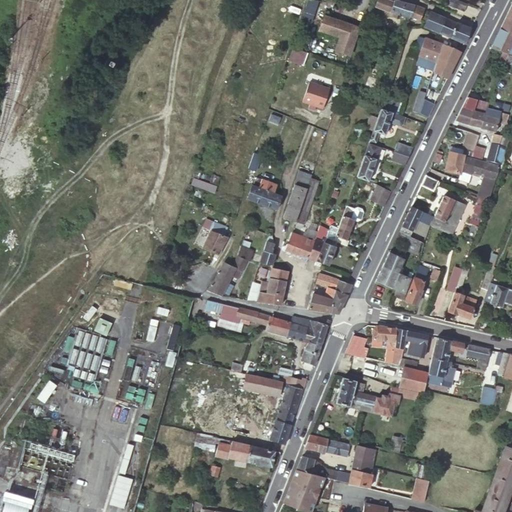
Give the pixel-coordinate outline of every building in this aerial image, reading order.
[(295,33),(306,0),(289,0),(285,11),(283,12),(279,19),(276,26),(295,33)] [(312,21),(318,1),(315,0),(307,0),(302,19),(312,21)] [(354,0),(353,5),(368,11),(372,0),(354,0)] [(417,22),(422,9),(416,7),(392,3),(391,4),(377,0),(375,0),(373,9),(393,15),(413,21),(417,22)] [(463,12),(465,5),(455,1),(452,0),(449,0),(447,6),(463,12)] [(511,2),(490,47),(505,53),(508,54),(509,54),(511,55),(511,2)] [(431,14),(425,28),(429,30),(440,34),(446,20),(431,14)] [(317,32),(320,33),(328,36),(337,40),(333,52),(348,57),(358,29),(323,16),(317,32)] [(457,24),(446,20),(440,34),(451,38),(457,24)] [(266,40),(269,34),(271,28),(255,22),(249,39),(264,45),(266,40)] [(457,24),(451,38),(464,44),(471,30),(457,24)] [(328,36),(320,33),(316,44),(324,47),(328,36)] [(275,37),(269,34),(266,40),(273,43),(275,37)] [(422,53),(426,42),(422,41),(422,43),(418,41),(414,51),(422,53)] [(442,47),(426,41),(426,42),(422,53),(420,60),(429,63),(436,66),(442,47)] [(452,50),(442,47),(436,66),(434,72),(437,73),(438,69),(444,71),(448,72),(451,64),(447,62),(452,50)] [(302,66),(306,54),(290,48),(285,60),(302,66)] [(427,69),(429,63),(420,60),(417,66),(427,69)] [(442,78),(444,71),(438,69),(437,73),(434,72),(433,75),(442,78)] [(355,77),(347,75),(341,92),(349,95),(355,77)] [(309,84),(302,103),(323,110),(330,91),(309,84)] [(424,99),(426,93),(419,90),(412,110),(429,116),(433,103),(424,99)] [(394,98),(384,95),(379,109),(378,110),(392,114),(401,117),(405,104),(394,100),(394,98)] [(490,105),(477,101),(466,98),(455,122),(470,125),(481,128),(487,108),(489,108),(490,105)] [(487,108),(481,128),(496,132),(500,116),(508,119),(510,109),(503,107),(493,104),(492,105),(491,109),(489,108),(487,108)] [(371,131),(371,132),(368,141),(367,144),(370,145),(373,146),(374,143),(378,133),(371,131)] [(499,138),(507,140),(509,134),(502,131),(499,138)] [(464,144),(463,151),(465,151),(469,152),(473,153),(476,144),(479,136),(469,132),(464,144)] [(495,136),(486,160),(499,165),(507,140),(499,138),(495,136)] [(355,177),(368,182),(375,160),(379,148),(376,147),(373,146),(370,145),(367,144),(366,146),(363,155),(355,177)] [(473,153),(472,158),(481,161),(485,147),(476,144),(473,153)] [(397,145),(394,153),(408,158),(413,150),(397,145)] [(436,153),(433,161),(438,164),(442,156),(440,155),(441,152),(438,150),(436,153)] [(463,151),(462,155),(463,156),(462,160),(468,161),(469,158),(470,157),(472,158),(473,153),(469,152),(465,151),(463,151)] [(460,172),(462,160),(463,156),(462,155),(449,152),(445,171),(459,174),(460,172)] [(394,153),(390,162),(404,167),(408,158),(394,153)] [(247,171),(242,184),(244,185),(247,175),(248,172),(253,173),(259,156),(253,154),(247,171)] [(476,161),(469,158),(468,161),(462,160),(460,172),(472,175),(472,173),(476,161)] [(498,168),(476,161),(472,173),(482,176),(475,197),(484,200),(486,201),(494,180),(498,168)] [(195,170),(192,179),(213,188),(217,178),(195,170)] [(281,218),(296,223),(304,199),(311,179),(312,177),(309,176),(297,172),(281,218)] [(437,181),(425,176),(421,185),(433,190),(437,181)] [(304,199),(311,202),(318,182),(311,179),(304,199)] [(247,202),(255,204),(274,211),(275,211),(280,198),(272,195),(275,187),(256,180),(253,188),(251,188),(247,202)] [(392,191),(378,186),(375,194),(388,199),(392,191)] [(373,200),(386,205),(388,199),(375,194),(373,200)] [(434,218),(431,218),(428,226),(451,234),(463,206),(444,197),(434,218)] [(304,199),(296,223),(303,225),(311,202),(304,199)] [(335,236),(347,240),(354,221),(351,220),(354,211),(345,207),(337,229),(335,236)] [(421,213),(411,207),(399,232),(410,238),(417,222),(421,213)] [(363,214),(362,211),(355,209),(354,211),(351,220),(354,221),(356,222),(361,220),(363,214)] [(417,222),(428,227),(428,226),(431,218),(421,213),(417,222)] [(478,227),(482,215),(477,213),(473,225),(478,227)] [(331,240),(333,241),(335,236),(337,229),(329,226),(328,230),(325,238),(331,240)] [(246,228),(240,246),(247,249),(249,243),(249,236),(252,236),(253,231),(246,228)] [(318,234),(309,259),(323,264),(329,266),(337,243),(333,241),(331,240),(325,238),(328,230),(320,228),(318,234)] [(292,234),(286,250),(309,259),(318,234),(308,231),(308,234),(303,233),(302,237),(292,234)] [(203,250),(217,257),(226,238),(210,232),(203,250)] [(419,254),(421,244),(410,238),(399,232),(393,244),(417,253),(419,254)] [(268,236),(258,265),(267,268),(271,266),(274,255),(270,254),(273,246),(270,237),(268,236)] [(333,241),(337,243),(348,247),(350,241),(347,240),(335,236),(333,241)] [(240,246),(232,269),(235,271),(231,279),(236,282),(252,251),(247,249),(240,246)] [(382,266),(375,282),(395,291),(400,293),(405,296),(410,280),(407,278),(398,274),(404,261),(389,253),(382,266)] [(223,265),(207,294),(221,299),(231,279),(235,271),(232,269),(223,265)] [(488,287),(495,270),(488,267),(478,292),(486,294),(488,287)] [(257,304),(260,293),(283,297),(287,270),(279,268),(275,268),(275,272),(270,271),(268,283),(262,282),(261,287),(251,285),(245,302),(257,304)] [(445,290),(453,294),(453,293),(459,277),(462,270),(453,268),(445,290)] [(424,270),(419,269),(418,273),(416,272),(405,302),(414,305),(419,292),(418,291),(421,283),(419,283),(424,270)] [(468,271),(462,269),(462,270),(459,277),(465,278),(468,271)] [(438,274),(432,272),(429,280),(435,282),(438,274)] [(334,291),(337,281),(320,275),(317,285),(334,291)] [(453,294),(459,295),(465,278),(459,277),(453,293),(453,294)] [(133,284),(115,279),(113,285),(131,291),(133,284)] [(335,302),(331,314),(337,315),(351,286),(346,284),(337,281),(334,291),(332,297),(336,298),(335,302)] [(493,288),(488,287),(486,294),(483,302),(490,303),(493,288)] [(493,288),(490,303),(490,305),(502,307),(503,304),(511,305),(511,291),(493,288)] [(395,291),(393,297),(402,301),(405,296),(400,293),(395,291)] [(260,293),(257,304),(281,307),(283,297),(260,293)] [(453,294),(446,313),(456,317),(457,315),(467,319),(471,308),(469,308),(472,300),(459,295),(453,294)] [(313,295),(308,311),(331,314),(335,302),(313,295)] [(238,308),(220,303),(218,310),(236,315),(238,308)] [(236,316),(267,325),(269,316),(238,308),(236,315),(236,316)] [(267,325),(265,330),(286,336),(290,322),(269,316),(267,325)] [(290,322),(286,336),(302,341),(308,320),(291,316),(290,322)] [(95,332),(108,335),(111,322),(99,319),(95,332)] [(308,339),(322,343),(327,324),(308,320),(302,341),(307,342),(308,339)] [(397,328),(377,324),(374,326),(372,337),(388,341),(386,351),(384,361),(400,365),(401,357),(403,349),(393,347),(397,329),(397,328)] [(408,331),(397,329),(393,347),(403,349),(405,341),(408,331)] [(429,336),(408,331),(405,341),(411,343),(408,355),(418,357),(418,355),(423,357),(426,345),(426,346),(429,336)] [(452,340),(437,338),(433,356),(447,360),(450,349),(452,340)] [(304,368),(311,371),(318,355),(322,343),(308,339),(307,342),(301,360),(307,362),(304,368)] [(466,343),(452,340),(450,349),(464,352),(466,343)] [(491,349),(470,344),(468,354),(479,357),(476,367),(487,370),(491,349)] [(500,368),(504,353),(498,352),(495,367),(500,368)] [(504,376),(511,378),(511,352),(504,352),(504,353),(500,368),(499,373),(504,375),(504,376)] [(447,360),(433,356),(429,372),(426,381),(442,385),(447,360)] [(401,357),(400,365),(404,367),(416,369),(418,361),(401,357)] [(252,377),(255,362),(248,360),(246,368),(245,375),(252,377)] [(233,362),(231,371),(236,373),(239,373),(241,366),(241,363),(233,362)] [(288,377),(290,369),(280,367),(279,368),(278,374),(277,375),(283,377),(283,376),(288,377)] [(416,369),(404,367),(399,388),(400,388),(410,391),(418,393),(424,394),(424,390),(426,381),(429,372),(416,369)] [(262,379),(281,384),(283,377),(277,375),(264,372),(262,379)] [(243,380),(241,387),(278,396),(279,391),(281,384),(262,379),(252,377),(245,375),(239,373),(236,373),(235,378),(243,380)] [(287,385),(302,389),(304,390),(306,382),(307,380),(303,379),(303,381),(292,378),(288,377),(283,376),(283,377),(281,384),(287,385)] [(336,401),(364,408),(367,394),(369,384),(359,381),(360,380),(343,376),(336,401)] [(46,403),(55,384),(48,381),(39,399),(46,403)] [(426,381),(424,390),(446,397),(449,386),(442,385),(426,381)] [(495,393),(495,390),(497,383),(490,382),(488,392),(485,391),(481,406),(494,409),(498,398),(494,397),(495,393)] [(270,439),(284,444),(302,389),(287,385),(284,392),(270,439)] [(173,391),(189,395),(191,390),(174,386),(173,391)] [(238,399),(240,391),(235,390),(235,391),(231,390),(230,393),(234,395),(234,398),(238,399)] [(367,394),(364,408),(392,415),(395,400),(399,401),(400,394),(399,394),(390,392),(388,391),(387,394),(380,393),(379,397),(367,394)] [(222,435),(229,436),(234,418),(236,408),(227,407),(220,432),(222,433),(222,435)] [(229,436),(228,441),(231,442),(245,445),(250,422),(234,418),(229,436)] [(214,438),(197,434),(195,441),(205,442),(212,443),(214,438)] [(328,439),(311,435),(309,435),(304,448),(306,448),(325,453),(325,451),(328,439)] [(393,436),(389,450),(398,452),(402,438),(393,436)] [(331,440),(327,451),(347,456),(350,445),(331,440)] [(230,444),(217,441),(214,455),(227,458),(227,456),(230,444)] [(270,466),(274,451),(245,445),(231,442),(230,444),(227,456),(270,466)] [(349,483),(364,487),(371,488),(374,475),(370,474),(372,467),(377,450),(358,445),(351,474),(349,483)] [(471,511),(502,511),(511,483),(511,449),(505,447),(482,511),(473,511),(472,511),(471,511)] [(303,456),(297,469),(310,472),(325,476),(338,480),(340,471),(327,467),(325,473),(322,472),(323,471),(320,470),(321,465),(314,463),(315,460),(303,456)] [(415,464),(411,477),(416,479),(421,480),(428,482),(431,468),(415,464)] [(212,465),(208,478),(213,479),(214,475),(219,476),(221,467),(212,465)] [(310,472),(297,469),(283,502),(284,502),(294,506),(293,509),(306,511),(309,511),(325,476),(310,472)] [(340,480),(349,483),(351,474),(340,471),(338,480),(340,480)] [(15,480),(25,483),(27,475),(17,472),(15,480)] [(109,504),(124,509),(133,479),(118,475),(109,504)] [(427,485),(428,482),(421,480),(416,479),(411,499),(415,500),(422,502),(425,491),(427,485)] [(427,485),(425,491),(433,493),(435,487),(427,485)] [(0,509),(0,511),(31,511),(35,499),(6,491),(0,509)]
